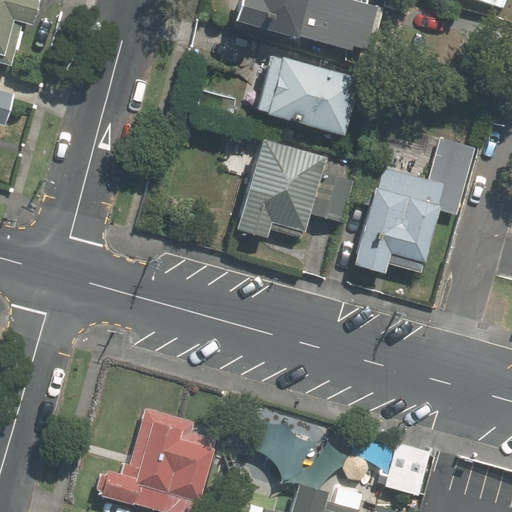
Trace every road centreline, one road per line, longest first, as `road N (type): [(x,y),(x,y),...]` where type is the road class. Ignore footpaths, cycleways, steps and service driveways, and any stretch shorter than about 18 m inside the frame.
road 1 (residential): [(511,401),(58,272)]
road 2 (residential): [(135,0),(58,272)]
road 3 (residential): [(58,272),(0,475)]
